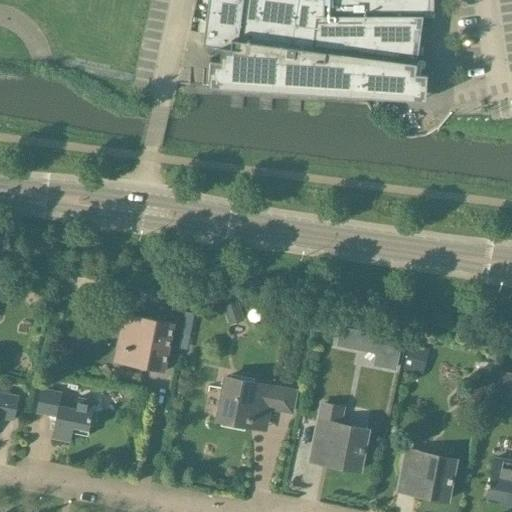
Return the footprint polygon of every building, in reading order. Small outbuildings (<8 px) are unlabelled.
[(0,0),(0,19),(85,45),(98,0),(0,0)] [(381,97),(425,100),(428,72),(416,70),(417,61),(423,17),(434,17),(433,0),(208,0),(203,45),(221,46),(220,59),(210,58),(208,86),(381,97)] [(511,0),(447,0),(447,115),(511,114),(511,0)] [(177,355),(186,356),(194,313),(186,311),(177,355)] [(143,365),(165,369),(174,324),(146,319),(144,327),(129,324),(125,348),(118,346),(114,364),(142,369),(143,365)] [(378,335),(340,327),(337,343),(374,351),(378,335)] [(423,371),(427,348),(409,345),(405,368),(423,371)] [(505,397),(511,373),(501,371),(495,395),(505,397)] [(217,420),(251,427),(255,405),(291,412),(295,392),(225,379),(217,420)] [(53,439),(71,442),(74,427),(89,430),(95,402),(78,399),(75,410),(59,407),(62,393),(41,389),(37,413),(57,417),(53,439)] [(0,417),(14,420),(18,397),(0,393),(0,417)] [(357,471),(358,472),(366,430),(319,420),(315,440),(330,443),(326,465),(327,465),(328,461),(357,467),(357,471)] [(444,501),(445,501),(454,460),(408,450),(404,470),(418,472),(413,495),(414,495),(415,491),(445,497),(444,501)] [(511,463),(494,460),(486,498),(511,503),(511,463)]
